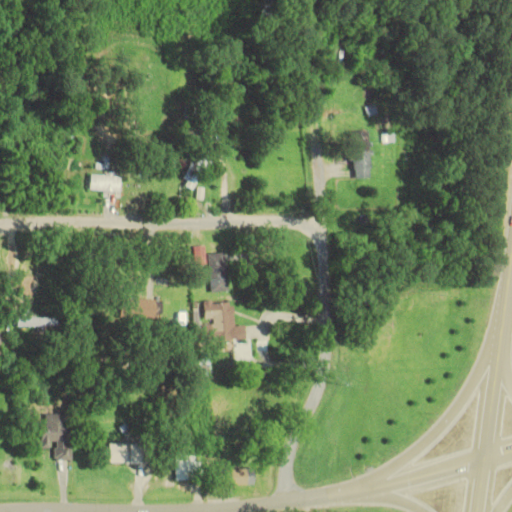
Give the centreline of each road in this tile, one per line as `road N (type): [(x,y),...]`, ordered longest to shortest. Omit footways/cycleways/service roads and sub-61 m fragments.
road 1 (residential): [(0,511),(288,502),(366,491),(511,449)]
road 2 (residential): [(288,502),(322,241),(304,223),(284,218)]
road 3 (primary): [(477,511),(511,207)]
road 4 (residential): [(284,218),(0,218)]
road 5 (primary): [(497,340),(453,413),(366,491)]
road 6 (residential): [(284,218),(279,84)]
